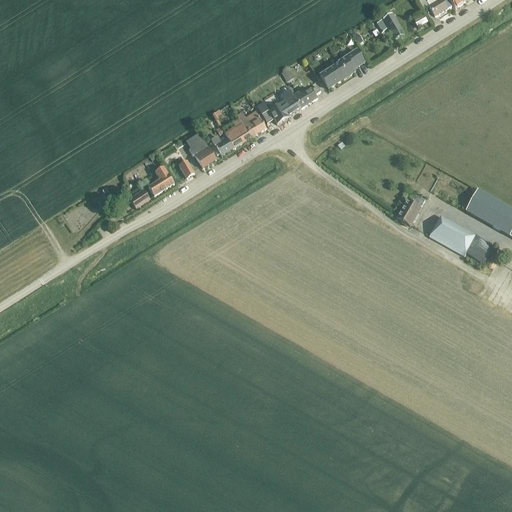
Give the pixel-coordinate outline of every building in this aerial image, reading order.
[(443,0),(429,8),(435,18),(452,8),(447,0),(443,0)] [(461,0),(448,0),(455,10),(465,4),(461,0)] [(420,4),(424,11),(429,8),(425,1),(420,4)] [(404,36),(392,16),(383,22),(395,42),(404,36)] [(425,16),(413,22),(416,27),(427,21),(425,16)] [(358,35),(357,36),(356,34),(351,37),(357,46),(363,42),(358,35)] [(320,78),(329,91),(355,74),(354,72),(364,65),(357,53),(339,64),(340,66),(320,78)] [(286,84),(293,80),(288,71),(281,76),(286,84)] [(276,76),(270,79),(273,85),(279,82),(276,76)] [(303,92),(293,98),(302,110),(317,100),(315,97),(320,94),(317,89),(312,92),(312,91),(305,95),(303,92)] [(266,108),(258,113),(267,126),(274,121),(277,126),(302,111),(302,110),(293,98),(290,93),(280,98),(284,104),(269,114),(266,108)] [(245,131),(251,140),(266,131),(255,113),(245,119),(241,113),(236,116),(239,121),(245,131)] [(232,125),(236,131),(226,137),(226,138),(234,151),(251,140),(245,131),(239,121),(232,125)] [(219,138),(224,135),(220,129),(215,132),(219,138)] [(234,151),(226,138),(214,146),(215,148),(212,149),(217,157),(220,156),(222,159),(234,151)] [(190,151),(189,152),(193,158),(194,157),(195,159),(203,170),(210,166),(216,162),(207,148),(207,147),(204,142),(198,146),(190,151)] [(195,176),(187,163),(178,169),(187,182),(195,176)] [(149,190),(154,199),(174,186),(164,170),(155,176),(160,183),(149,190)] [(128,200),(135,211),(142,207),(150,202),(143,190),(128,200)] [(466,213),(511,239),(511,211),(478,192),(466,213)] [(407,202),(397,220),(411,228),(421,210),(407,202)] [(466,256),(483,266),(494,248),(440,219),(429,239),(464,259),(466,256)]
